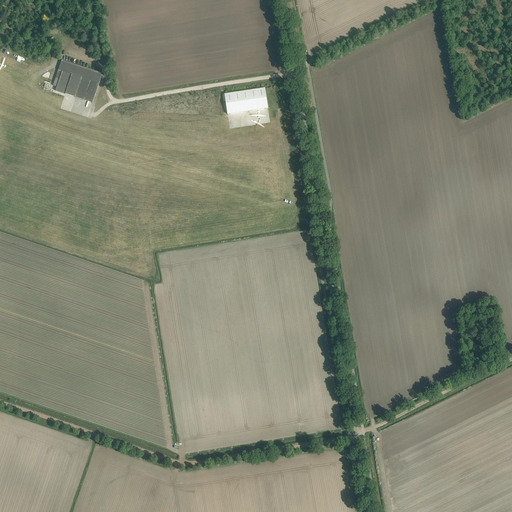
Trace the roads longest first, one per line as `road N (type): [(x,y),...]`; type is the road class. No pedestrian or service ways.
road 1 (tertiary): [(368,511),(281,0)]
road 2 (track): [(0,404),(180,465),(349,438)]
road 3 (track): [(284,73),(109,98),(101,61),(70,42),(51,0)]
road 4 (track): [(511,359),(365,433)]
